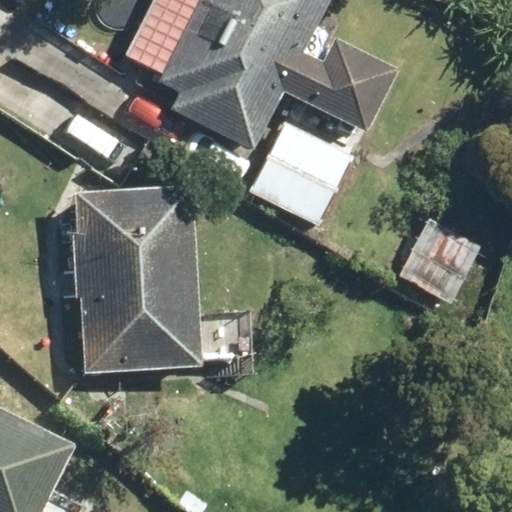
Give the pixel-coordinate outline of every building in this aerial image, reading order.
[(378,133),(413,60),(330,20),(340,0),(153,0),(125,59),(189,91),(182,105),(265,145),(291,91),(378,133)] [(360,154),(294,121),(261,188),(327,221),(360,154)] [(97,368),(215,361),(204,177),(86,184),(97,368)] [(429,204),(397,276),(460,305),(493,234),(429,204)] [(45,511),(81,430),(0,395),(0,511),(45,511)]
